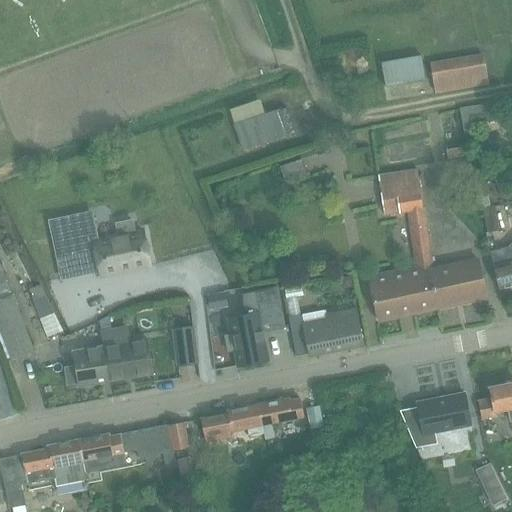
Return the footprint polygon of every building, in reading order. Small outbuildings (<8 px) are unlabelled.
[(435,93),(486,85),(482,56),(430,65),(435,93)] [(384,66),(389,91),(430,83),(425,58),(384,66)] [(229,112),(231,115),(237,137),(242,152),(286,137),(285,136),(294,133),(286,109),(278,112),(277,110),(265,114),(260,101),(229,112)] [(484,105),(460,108),(463,132),(472,131),(470,116),(485,113),(484,105)] [(444,164),(447,175),(463,171),(461,161),(444,164)] [(485,297),(480,278),(477,261),(432,270),(413,170),(395,173),(394,166),(380,168),(381,176),(375,177),(382,216),(406,211),(417,267),(368,277),(373,301),(377,321),(485,297)] [(499,232),(494,207),(484,209),(488,234),(499,232)] [(93,215),(54,223),(65,278),(95,272),(96,277),(150,266),(143,231),(134,233),(132,221),(116,224),(119,236),(98,240),(93,215)] [(511,251),(509,253),(507,248),(490,253),(494,270),(499,290),(511,286),(511,251)] [(0,298),(10,294),(0,273),(0,298)] [(194,280),(201,304),(222,299),(215,275),(194,280)] [(350,277),(340,279),(342,289),(352,287),(350,277)] [(35,287),(28,289),(33,300),(45,295),(40,285),(35,287)] [(231,335),(225,337),(228,352),(234,351),(237,367),(268,361),(262,332),(284,327),(276,288),(241,295),(245,315),(227,319),(231,335)] [(0,331),(11,360),(33,352),(12,296),(0,300),(0,331)] [(308,356),(361,346),(355,311),(347,312),(326,316),(325,311),(288,318),(295,356),(308,354),(308,356)] [(109,316),(99,320),(101,332),(111,330),(109,316)] [(111,330),(101,332),(103,347),(109,382),(153,375),(147,340),(115,345),(112,330),(111,330)] [(194,339),(174,341),(178,366),(197,363),(194,339)] [(75,367),(65,369),(68,384),(78,383),(78,387),(109,382),(103,347),(73,352),(75,367)] [(478,402),(481,419),(496,416),(496,414),(510,411),(511,420),(511,383),(488,388),(490,399),(478,402)] [(418,407),(401,413),(416,448),(437,444),(435,433),(470,426),(464,393),(417,403),(418,407)] [(288,399),(258,405),(264,433),(265,441),(275,439),(272,424),(303,418),(300,399),(289,401),(288,399)] [(217,418),(203,421),(208,444),(230,440),(229,432),(247,429),(248,436),(264,433),(258,405),(227,411),(228,414),(217,416),(217,418)] [(311,428),(320,426),(315,406),(306,408),(311,428)] [(167,426),(173,451),(188,448),(183,423),(167,426)] [(173,451),(167,426),(109,437),(108,435),(80,440),(88,474),(127,466),(124,454),(137,451),(138,458),(173,451)] [(0,466),(4,485),(9,509),(26,506),(22,486),(55,479),(56,487),(87,481),(85,475),(88,474),(80,440),(48,447),(48,449),(22,455),(23,461),(0,466)] [(500,486),(486,492),(493,506),(507,499),(500,486)]
